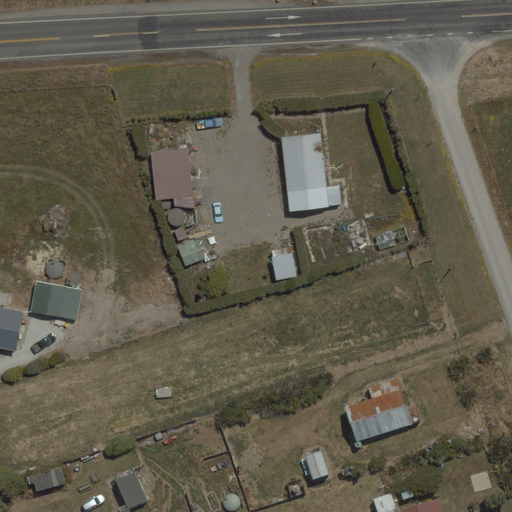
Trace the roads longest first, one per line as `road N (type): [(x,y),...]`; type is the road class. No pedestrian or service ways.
road 1 (secondary): [(0,42),(432,18)]
road 2 (residential): [(432,18),(444,102),(511,299)]
